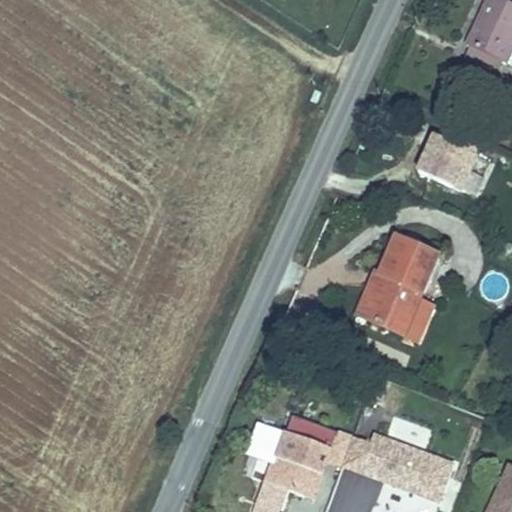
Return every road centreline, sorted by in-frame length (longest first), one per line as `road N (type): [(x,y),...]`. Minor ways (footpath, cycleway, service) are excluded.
road 1 (tertiary): [(165,511),(395,0)]
road 2 (unknown): [(239,0),(367,62)]
